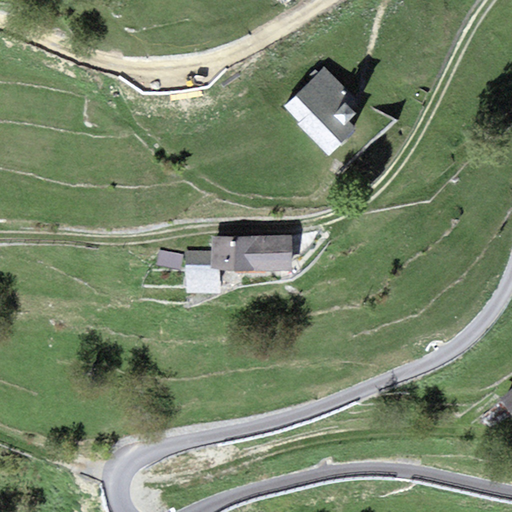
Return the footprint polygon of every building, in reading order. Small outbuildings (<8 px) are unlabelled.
[(327,68),(286,106),(302,123),(299,125),(329,157),(355,133),(345,123),(354,115),(349,109),(358,101),(327,68)] [(292,235),(214,237),(213,251),(213,268),(221,270),(235,273),(293,270),(292,235)] [(187,271),(186,255),(160,251),(157,266),(187,271)] [(213,268),(213,251),(186,251),(186,255),(187,271),(188,294),(221,294),(221,270),(213,268)] [(511,390),(501,400),(511,412),(511,390)]
